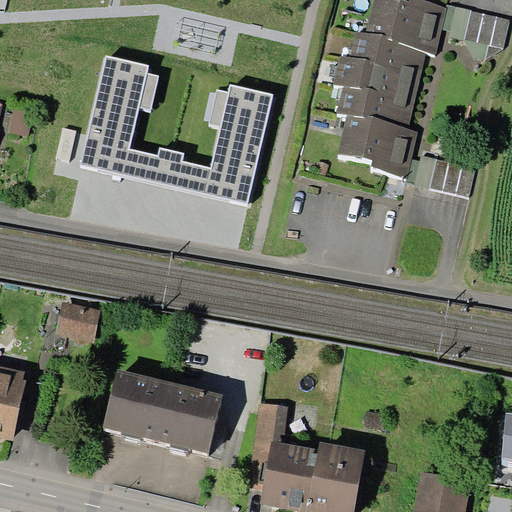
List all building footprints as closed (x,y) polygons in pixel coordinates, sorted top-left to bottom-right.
[(400,0),(374,0),(365,34),(427,50),(435,53),(442,28),(447,7),(422,0),(409,0),(409,2),(400,0)] [(447,5),(447,7),(442,28),(451,30),(456,7),(447,5)] [(465,39),(471,10),(456,7),(451,30),(449,37),(465,41),(465,39)] [(510,19),(471,10),(465,39),(489,45),(503,48),(510,19)] [(421,74),(427,50),(365,34),(356,32),(350,58),(421,74)] [(485,61),(489,45),(465,39),(465,41),(474,58),(485,61)] [(489,45),(485,61),(503,48),(489,45)] [(150,65),(106,55),(81,164),(248,203),(274,95),(230,84),(228,92),(220,125),(211,167),(183,161),(185,153),(161,147),(159,156),(130,148),(140,107),(148,73),(150,65)] [(340,56),(334,83),(344,85),(415,102),(421,74),(350,58),(340,56)] [(158,76),(148,73),(140,107),(150,109),(158,76)] [(344,85),(337,112),(348,115),(409,130),(415,102),(344,85)] [(220,125),(228,92),(218,90),(210,123),(220,125)] [(33,113),(14,109),(10,132),(29,136),(33,113)] [(418,132),(409,130),(348,115),(338,153),(372,161),(370,169),(407,178),(412,159),(418,132)] [(77,131),(63,128),(56,158),(69,161),(77,131)] [(437,159),(421,156),(420,161),(414,185),(430,189),(437,159)] [(414,185),(420,161),(412,159),(407,178),(406,183),(414,185)] [(476,169),(437,159),(430,189),(469,198),(476,169)] [(100,309),(63,302),(56,335),(94,342),(100,309)] [(25,370),(0,364),(0,436),(13,439),(27,380),(23,379),(25,370)] [(223,395),(117,368),(102,427),(121,432),(120,434),(140,439),(141,437),(170,444),(170,446),(188,451),(189,449),(208,454),(223,395)] [(284,442),(288,408),(260,404),(249,489),(262,491),(271,440),(284,442)] [(511,413),(506,413),(503,457),(511,458),(511,413)] [(284,442),(271,440),(262,491),(260,504),(305,511),(310,511),(311,511),(317,511),(354,511),(365,450),(320,441),(319,448),(284,442)] [(465,511),(471,482),(421,473),(413,511),(465,511)]
